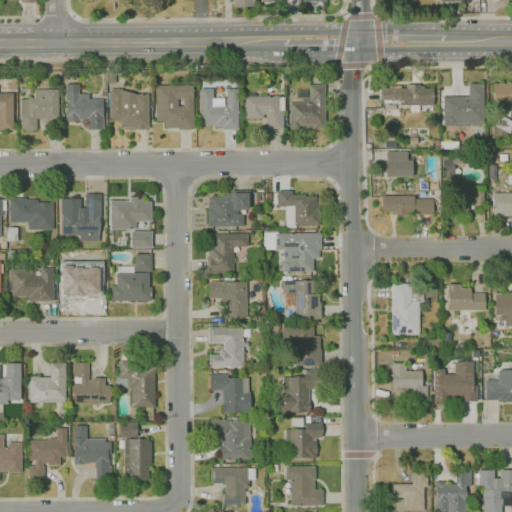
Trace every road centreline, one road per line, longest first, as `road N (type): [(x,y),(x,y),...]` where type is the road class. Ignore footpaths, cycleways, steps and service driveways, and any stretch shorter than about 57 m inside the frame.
road 1 (residential): [(361,0),(350,165),(356,511)]
road 2 (residential): [(177,167),(179,483),(175,503),(157,511)]
road 3 (residential): [(350,165),(0,167)]
road 4 (secondary): [(283,42),(0,43)]
road 5 (residential): [(179,331),(0,331)]
road 6 (residential): [(511,247),(354,249)]
road 7 (residential): [(511,436),(356,437)]
